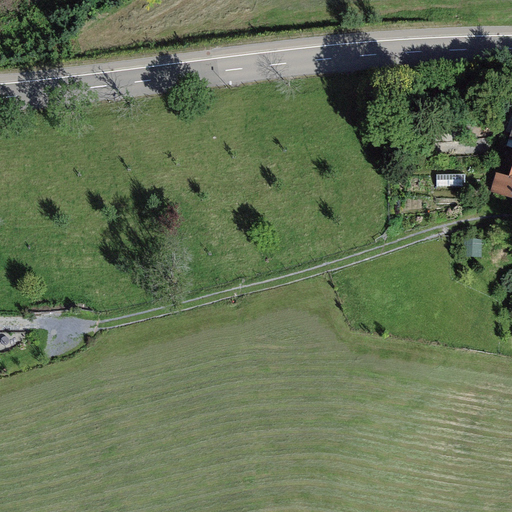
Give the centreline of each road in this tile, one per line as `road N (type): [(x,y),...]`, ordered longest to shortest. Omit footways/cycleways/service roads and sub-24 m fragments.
road 1 (tertiary): [(511,50),(317,61),(0,100)]
road 2 (unclassified): [(511,219),(449,228),(340,265),(94,326)]
